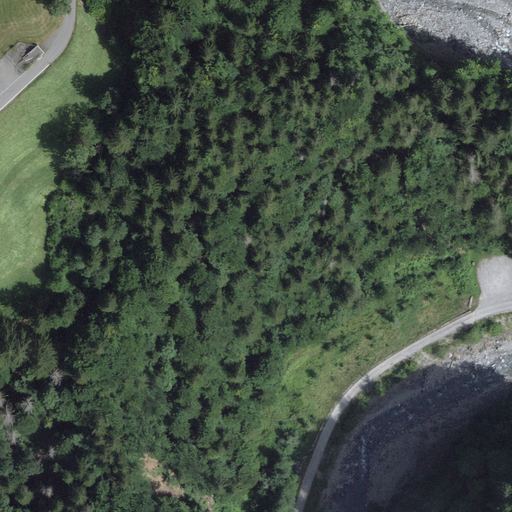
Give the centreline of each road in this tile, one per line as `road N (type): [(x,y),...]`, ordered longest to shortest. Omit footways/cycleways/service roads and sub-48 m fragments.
road 1 (track): [(0,337),(46,313),(78,237),(175,77),(142,0)]
road 2 (track): [(511,305),(457,323),(352,391),(327,430),(299,511)]
road 3 (tertiary): [(0,102),(61,45),(71,0)]
